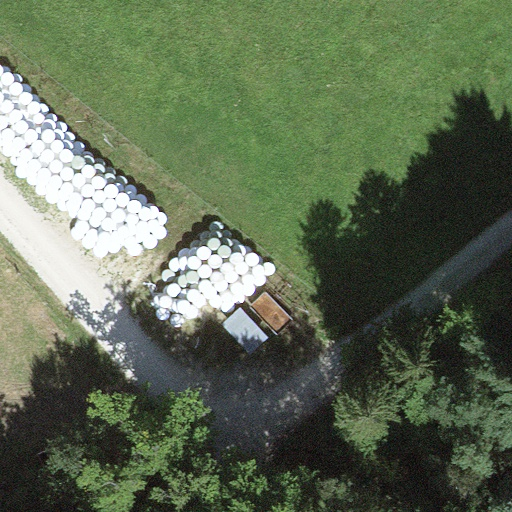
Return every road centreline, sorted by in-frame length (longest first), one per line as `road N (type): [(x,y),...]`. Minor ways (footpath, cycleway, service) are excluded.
road 1 (track): [(511,216),(217,449)]
road 2 (track): [(217,449),(0,206)]
